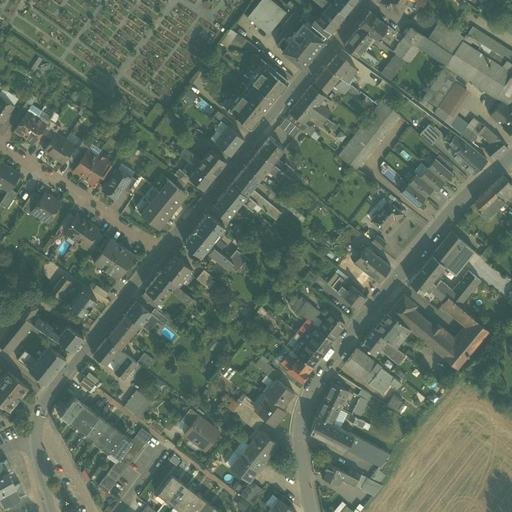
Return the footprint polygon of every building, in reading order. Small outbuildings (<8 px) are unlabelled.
[(268,34),(286,12),(271,0),(260,0),(247,16),(268,34)] [(326,37),(344,14),(331,4),(326,0),(315,0),(322,5),(323,3),(326,6),(316,19),(313,16),(308,22),(326,37)] [(355,0),(333,0),(331,4),(344,14),(355,0)] [(422,7),(411,0),(380,0),(380,1),(390,9),(392,7),(399,12),(406,3),(410,6),(409,7),(417,14),(422,7)] [(427,10),(422,7),(417,14),(421,17),(427,10)] [(359,26),(372,37),(376,39),(387,26),(370,12),(359,26)] [(444,66),(466,35),(441,18),(427,38),(410,27),(403,37),(417,47),(444,66)] [(305,25),(304,24),(292,39),(289,37),(286,41),(283,38),(277,46),(302,66),(326,37),(307,22),(305,25)] [(343,46),(371,66),(376,60),(376,59),(363,49),(372,37),(359,26),(343,46)] [(466,35),(511,64),(511,51),(472,26),(466,35)] [(511,77),(510,76),(511,72),(511,64),(466,35),(444,66),(456,73),(501,101),(511,108),(511,77)] [(417,47),(403,37),(392,52),(395,54),(406,61),(417,47)] [(356,69),(337,53),(326,67),(345,81),(356,69)] [(406,61),(395,54),(380,73),(390,81),(406,61)] [(246,87),(268,105),(287,81),(263,61),(249,78),(251,80),(246,87)] [(437,107),(455,82),(456,79),(455,79),(456,73),(444,66),(422,97),(437,107)] [(345,81),(326,67),(314,81),(327,91),(333,84),(344,93),(346,90),(350,85),(345,81)] [(391,86),(382,79),(377,86),(386,93),(391,86)] [(449,125),(456,116),(472,93),(455,82),(437,107),(436,109),(433,113),(449,125)] [(359,92),(350,85),(346,90),(355,98),(359,92)] [(310,86),(301,98),(326,118),(330,113),(323,107),(327,103),(322,100),(325,97),(310,86)] [(241,93),(238,91),(224,108),(249,128),(268,105),(246,87),(241,93)] [(188,89),(184,95),(192,100),(196,94),(188,89)] [(15,117),(20,120),(27,110),(28,110),(30,106),(30,105),(35,98),(30,95),(15,117)] [(9,111),(13,106),(0,97),(0,120),(2,122),(4,119),(6,119),(10,114),(9,111)] [(289,113),(303,124),(310,115),(313,117),(312,118),(314,119),(316,117),(330,128),(333,123),(326,118),(301,98),(289,113)] [(419,102),(433,113),(436,109),(421,98),(419,102)] [(398,115),(381,99),(337,156),(356,169),(398,115)] [(511,108),(501,101),(489,116),(511,134),(511,108)] [(28,110),(27,110),(20,120),(13,131),(23,137),(41,110),(33,105),(30,105),(30,106),(28,110)] [(49,116),(41,110),(23,137),(33,144),(40,134),(47,123),(49,118),(50,119),(50,118),(49,116)] [(460,134),(465,127),(462,125),(464,122),(456,116),(449,125),(460,134)] [(40,134),(45,137),(55,122),(50,119),(49,118),(47,123),(40,134)] [(478,133),(483,126),(473,118),(465,127),(460,134),(472,142),(478,133)] [(55,122),(45,137),(50,140),(54,134),(55,134),(60,126),(55,122)] [(420,134),(431,145),(440,135),(429,125),(420,134)] [(490,144),(498,138),(483,126),(478,133),(490,144)] [(243,138),(228,127),(215,143),(230,155),(243,138)] [(335,136),(341,141),(346,135),(339,130),(335,136)] [(452,155),(472,175),(487,161),(466,143),(451,131),(444,140),(452,146),(457,149),(452,155)] [(55,134),(54,134),(50,140),(43,151),(53,157),(65,139),(61,136),(58,136),(55,134)] [(269,137),(258,151),(290,177),(294,171),(285,163),(284,164),(276,158),(280,154),(281,155),(284,152),(282,150),(283,149),(269,137)] [(484,149),(494,160),(507,149),(498,138),(490,144),(484,149)] [(70,142),(65,139),(53,157),(63,164),(69,155),(74,147),(70,144),(70,142)] [(80,148),(74,159),(79,162),(87,150),(89,147),(84,144),(80,148)] [(74,147),(69,155),(74,159),(80,148),(75,145),(74,147)] [(447,151),(452,155),(457,149),(452,146),(447,151)] [(225,161),(210,149),(200,162),(196,159),(197,157),(183,147),(178,153),(189,161),(196,166),(211,178),(225,161)] [(87,150),(79,162),(73,171),(83,177),(97,156),(87,150)] [(246,166),(260,178),(267,170),(286,186),(292,179),(290,177),(258,151),(246,166)] [(97,156),(83,177),(93,184),(100,174),(107,163),(103,160),(103,157),(98,154),(97,156)] [(435,159),(448,170),(452,166),(439,154),(435,159)] [(435,159),(427,168),(444,182),(452,173),(448,170),(435,159)] [(196,166),(189,161),(181,170),(203,188),(211,178),(196,166)] [(19,175),(0,162),(0,184),(8,190),(9,191),(10,188),(19,175)] [(107,163),(100,174),(105,177),(113,164),(110,162),(107,163)] [(384,163),(381,167),(388,172),(391,168),(384,163)] [(231,183),(256,204),(275,219),(280,214),(250,190),(260,178),(246,166),(231,183)] [(427,168),(419,177),(433,189),(436,191),(444,182),(427,168)] [(130,177),(117,169),(103,191),(116,199),(123,189),(130,178),(130,177)] [(416,174),(408,183),(425,198),(433,189),(419,177),(416,174)] [(130,178),(123,189),(128,193),(136,180),(131,176),(130,177),(130,178)] [(504,202),(511,195),(511,185),(503,176),(491,188),(504,202)] [(157,190),(177,206),(186,194),(167,179),(164,183),(163,182),(157,190)] [(212,207),(227,219),(241,202),(251,210),(256,204),(231,183),(212,207)] [(408,183),(400,193),(417,207),(425,198),(408,183)] [(17,193),(10,188),(9,191),(8,190),(0,202),(0,203),(7,208),(17,193)] [(485,219),(504,202),(491,188),(474,203),(481,211),(479,213),(485,219)] [(149,202),(167,217),(177,206),(157,190),(151,197),(152,198),(149,202)] [(32,211),(42,197),(33,191),(21,209),(30,215),(33,212),(32,211)] [(59,203),(45,193),(42,197),(32,211),(33,212),(47,221),(59,203)] [(371,221),(388,201),(383,197),(366,217),(371,221)] [(149,202),(148,201),(141,208),(143,209),(140,213),(158,228),(167,217),(149,202)] [(371,221),(383,232),(394,219),(396,221),(402,214),(388,201),(371,221)] [(64,231),(74,216),(69,213),(59,228),(64,231)] [(224,227),(207,213),(193,231),(228,259),(235,250),(229,245),(227,247),(219,241),(220,239),(217,236),(224,227)] [(64,232),(75,240),(88,221),(85,219),(83,220),(75,214),(74,216),(64,231),(64,232)] [(88,221),(75,240),(87,248),(88,247),(97,232),(99,230),(91,225),(90,223),(88,221)] [(335,240),(346,249),(359,233),(348,224),(335,240)] [(228,259),(193,231),(183,242),(200,256),(206,249),(210,252),(208,254),(228,270),(230,267),(236,271),(247,258),(236,249),(235,250),(228,259)] [(446,237),(469,256),(474,251),(451,231),(446,237)] [(102,235),(97,232),(88,247),(92,250),(102,235)] [(372,242),(381,250),(386,243),(376,236),(372,242)] [(446,237),(431,255),(444,266),(444,267),(454,275),(469,256),(446,237)] [(118,278),(134,254),(109,238),(93,261),(118,278)] [(480,255),(489,263),(497,254),(488,246),(480,255)] [(365,270),(378,281),(390,266),(369,250),(364,256),(358,251),(351,261),(352,261),(362,269),(362,268),(365,270)] [(52,253),(47,259),(53,263),(57,257),(52,253)] [(160,272),(177,286),(191,268),(174,255),(160,272)] [(444,266),(431,255),(418,271),(431,282),(440,271),(444,267),(444,266)] [(349,275),(356,281),(365,270),(362,268),(362,269),(352,261),(347,266),(350,268),(346,272),(349,275)] [(24,274),(29,277),(34,269),(29,266),(24,274)] [(339,276),(345,281),(349,275),(346,272),(340,267),(327,283),(331,286),(339,276)] [(196,279),(205,287),(211,279),(213,277),(203,269),(196,279)] [(370,292),(378,281),(365,270),(356,281),(370,292)] [(302,279),(310,286),(317,278),(309,271),(302,279)] [(431,282),(418,271),(408,283),(422,293),(425,290),(429,293),(430,291),(434,294),(443,301),(447,296),(431,282)] [(440,271),(431,282),(447,296),(452,290),(440,280),(443,277),(441,275),(443,273),(440,271)] [(468,271),(452,290),(447,296),(456,303),(459,306),(480,280),(468,271)] [(159,272),(145,290),(146,290),(160,302),(172,287),(175,290),(173,292),(173,293),(187,304),(192,298),(177,286),(160,272),(159,272)] [(62,275),(49,291),(58,298),(71,282),(62,275)] [(340,294),(344,288),(341,286),(345,281),(339,276),(331,286),(340,294)] [(220,277),(217,281),(226,288),(231,282),(230,280),(220,277)] [(211,279),(205,287),(208,289),(214,282),(211,279)] [(340,294),(357,308),(365,298),(351,286),(348,291),(344,288),(340,294)] [(84,316),(96,300),(81,288),(69,304),(84,316)] [(160,302),(146,290),(141,297),(154,308),(157,310),(162,303),(160,302)] [(428,300),(434,294),(430,291),(429,293),(425,290),(422,293),(421,294),(428,300)] [(389,312),(402,323),(413,309),(405,302),(409,298),(403,294),(389,311),(389,312)] [(447,296),(443,301),(441,303),(441,305),(449,311),(456,303),(447,296)] [(417,305),(409,298),(405,302),(413,309),(417,305)] [(307,319),(311,322),(319,312),(305,301),(303,303),(298,299),(292,306),(307,319)] [(72,349),(83,336),(77,332),(78,330),(74,327),(73,329),(67,324),(59,334),(50,328),(52,326),(33,313),(38,306),(29,300),(20,314),(33,323),(46,332),(72,349)] [(136,300),(125,314),(140,325),(148,331),(158,319),(158,318),(151,312),(146,309),(146,308),(142,304),(141,305),(136,300)] [(459,306),(456,303),(449,311),(468,326),(474,318),(459,306)] [(244,307),(240,309),(241,314),(245,316),(249,313),(248,308),(244,307)] [(157,310),(154,308),(151,312),(158,318),(158,319),(164,324),(168,319),(157,310)] [(410,329),(443,356),(457,339),(436,323),(434,326),(413,309),(402,323),(410,329)] [(5,313),(0,319),(0,345),(10,353),(30,328),(33,323),(20,314),(16,312),(12,319),(5,313)] [(402,323),(389,312),(380,322),(389,330),(388,331),(400,341),(410,329),(402,323)] [(332,339),(333,339),(345,324),(330,313),(319,328),(325,333),(332,339)] [(125,314),(106,338),(120,349),(140,325),(125,314)] [(488,330),(474,318),(468,326),(457,339),(443,356),(456,368),(488,330)] [(321,337),(325,333),(319,328),(311,322),(307,319),(297,333),(301,337),(306,331),(308,332),(310,329),(321,337)] [(389,330),(380,322),(375,329),(387,340),(395,347),(400,341),(388,331),(389,330)] [(33,323),(30,328),(43,337),(46,332),(33,323)] [(360,344),(374,356),(379,350),(387,340),(375,329),(373,328),(360,344)] [(301,337),(322,353),(328,345),(328,344),(323,340),(323,339),(321,337),(310,329),(308,332),(306,331),(301,337)] [(323,340),(328,344),(332,339),(325,333),(321,337),(323,339),(323,340)] [(322,353),(301,337),(297,343),(298,344),(296,347),(306,356),(309,358),(310,357),(315,361),(322,353)] [(120,349),(106,338),(93,354),(123,378),(127,374),(132,377),(141,366),(136,362),(120,349)] [(405,355),(395,347),(387,340),(379,350),(381,352),(384,349),(398,362),(405,355)] [(45,383),(65,358),(48,345),(36,359),(24,350),(17,359),(45,383)] [(303,360),(306,356),(296,347),(293,351),(298,356),(303,360)] [(380,367),(357,348),(344,364),(368,383),(380,367)] [(146,369),(154,359),(143,352),(136,362),(141,366),(146,369)] [(288,369),(295,360),(287,354),(281,362),(288,369)] [(288,369),(301,380),(311,366),(303,360),(298,356),(295,360),(288,369)] [(303,360),(311,366),(315,361),(310,357),(309,358),(306,356),(303,360)] [(275,378),(278,380),(282,375),(260,358),(255,364),(267,373),(261,380),(269,387),(275,378)] [(400,383),(380,367),(368,383),(388,399),(400,383)] [(2,404),(8,409),(15,401),(16,401),(20,397),(19,396),(27,387),(8,371),(0,380),(0,403),(1,404),(2,404)] [(94,385),(84,377),(79,384),(89,391),(92,387),(94,385)] [(267,396),(282,408),(294,393),(278,380),(275,378),(269,387),(272,389),(267,396)] [(349,391),(332,383),(323,401),(340,409),(349,391)] [(272,389),(269,387),(264,393),(265,394),(267,396),(272,389)] [(360,397),(366,400),(369,395),(361,389),(357,395),(360,397)] [(135,390),(123,406),(135,414),(147,399),(135,390)] [(285,411),(282,408),(267,396),(265,394),(256,407),(254,410),(264,419),(273,426),(285,411)] [(387,404),(394,409),(400,400),(392,395),(387,404)] [(67,423),(82,403),(74,397),(59,417),(67,423)] [(351,415),(359,419),(368,400),(366,400),(360,397),(351,415)] [(134,415),(139,419),(143,414),(153,401),(148,398),(147,399),(135,414),(134,415)] [(254,410),(256,407),(244,398),(238,405),(261,423),(264,419),(254,410)] [(332,424),(340,409),(323,401),(315,416),(327,422),(332,424)] [(75,430),(90,410),(82,403),(67,423),(75,430)] [(257,427),(261,423),(238,405),(232,412),(255,430),(257,427)] [(84,436),(99,416),(90,410),(75,430),(84,436)] [(183,434),(197,415),(189,410),(182,420),(181,420),(174,429),(183,435),(183,434)] [(139,419),(145,423),(149,418),(143,414),(139,419)] [(219,431),(197,415),(183,434),(205,450),(219,431)] [(365,422),(359,419),(351,415),(348,421),(362,428),(365,422)] [(92,442),(107,422),(99,416),(84,436),(92,442)] [(327,422),(315,416),(309,433),(318,438),(327,422)] [(149,424),(160,433),(164,428),(153,419),(149,424)] [(100,448),(115,428),(107,422),(92,442),(100,448)] [(332,424),(327,422),(318,438),(327,442),(336,426),(332,424)] [(336,426),(327,442),(336,447),(345,431),(336,426)] [(252,440),(261,430),(257,427),(255,430),(249,437),(252,440)] [(108,454),(123,434),(115,428),(100,448),(108,454)] [(136,435),(145,442),(151,435),(141,428),(136,435)] [(249,445),(265,458),(277,443),(261,430),(252,440),(249,445)] [(354,435),(345,431),(336,447),(345,452),(347,448),(354,435)] [(128,445),(132,441),(123,434),(108,454),(116,461),(118,459),(121,454),(125,450),(128,445)] [(145,442),(136,435),(132,440),(142,447),(145,442)] [(390,454),(354,435),(347,448),(381,464),(390,454)] [(142,447),(132,440),(132,441),(128,445),(138,452),(142,447)] [(138,452),(128,445),(125,450),(134,457),(138,452)] [(265,458),(249,445),(240,457),(256,469),(257,470),(265,459),(265,458)] [(134,457),(125,450),(121,454),(131,462),(134,457)] [(131,462),(121,454),(118,459),(127,466),(131,462)] [(256,469),(240,457),(238,456),(230,467),(248,480),(256,469)] [(127,466),(118,459),(116,461),(114,464),(124,471),(127,466)] [(16,497),(24,493),(18,483),(15,485),(7,471),(10,469),(5,460),(0,462),(0,504),(1,506),(16,498),(16,497)] [(339,469),(327,463),(324,469),(325,469),(321,477),(337,485),(340,479),(354,486),(355,485),(358,478),(346,472),(339,469)] [(124,471),(114,464),(110,469),(120,476),(124,471)] [(164,485),(171,475),(161,467),(150,480),(158,485),(160,482),(164,485)] [(348,468),(346,472),(358,478),(360,474),(348,468)] [(120,476),(110,469),(107,473),(116,481),(120,476)] [(369,479),(377,482),(384,474),(377,469),(369,479)] [(116,481),(107,473),(103,478),(113,485),(116,481)] [(369,479),(360,474),(358,478),(355,485),(363,489),(363,490),(374,495),(382,485),(377,482),(369,479)] [(164,501),(180,481),(171,475),(164,485),(156,495),(164,501)] [(113,485),(103,478),(100,483),(109,490),(113,485)] [(263,490),(250,480),(239,495),(252,504),(263,490)] [(173,507),(188,487),(180,481),(164,501),(173,507)] [(235,482),(232,486),(238,491),(241,486),(235,482)] [(179,511),(181,511),(196,493),(188,487),(173,507),(179,511)] [(194,511),(204,499),(196,493),(181,511),(194,511)] [(164,501),(156,495),(153,499),(162,505),(164,501)] [(279,500),(288,507),(292,502),(283,495),(279,500)] [(207,511),(212,506),(204,499),(194,511),(207,511)] [(236,506),(243,511),(249,504),(241,499),(236,506)] [(278,499),(271,508),(275,511),(295,511),(288,507),(279,500),(278,499)] [(353,511),(341,502),(332,511),(353,511)]
